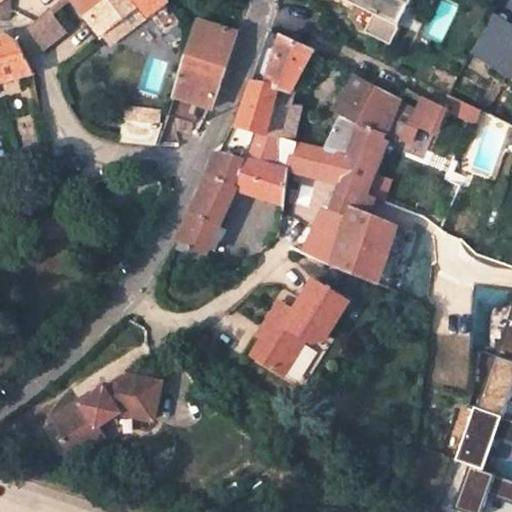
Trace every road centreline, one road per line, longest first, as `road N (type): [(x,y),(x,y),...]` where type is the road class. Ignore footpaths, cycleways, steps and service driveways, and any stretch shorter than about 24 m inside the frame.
road 1 (residential): [(199,153),(72,144),(54,123),(20,40),(0,35)]
road 2 (residential): [(129,295),(160,318),(206,316),(278,248)]
road 3 (unclassified): [(129,295),(0,399)]
road 4 (unclassified): [(256,0),(199,153)]
road 5 (unclassified): [(199,153),(129,295)]
